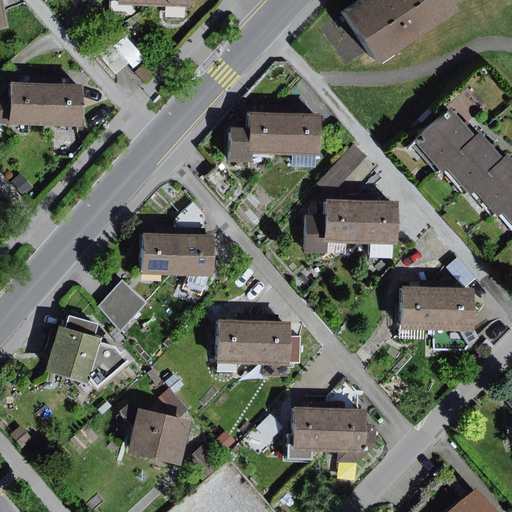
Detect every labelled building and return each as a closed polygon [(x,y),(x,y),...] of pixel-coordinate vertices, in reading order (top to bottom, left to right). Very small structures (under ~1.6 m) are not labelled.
[(0,0),(0,31),(11,30),(4,0),(0,0)] [(192,0),(156,0),(156,7),(192,8),(192,0)] [(356,0),(338,13),(370,61),(446,10),(442,3),(439,0),(356,0)] [(135,6),(121,6),(110,6),(110,15),(135,15),(135,6)] [(108,40),(95,51),(115,75),(128,64),(108,40)] [(153,55),(135,72),(144,82),(162,65),(153,55)] [(10,63),(0,72),(0,85),(1,87),(18,71),(10,63)] [(11,125),(50,127),(51,85),(13,83),(12,97),(11,125)] [(86,86),(51,85),(50,127),(85,128),(86,86)] [(0,124),(11,125),(12,97),(0,95),(0,124)] [(441,107),(404,139),(431,169),(436,165),(467,138),(441,107)] [(241,149),(269,150),(270,109),(235,109),(234,121),(217,121),(216,158),(240,159),(241,149)] [(306,110),(270,109),(269,150),(284,150),(305,151),(306,110)] [(333,121),(325,129),(342,147),(350,138),(333,121)] [(472,133),(467,138),(436,165),(460,192),(464,189),(497,160),(472,133)] [(349,142),(332,159),(346,172),(362,154),(349,142)] [(305,165),(305,151),(284,150),(284,164),(305,165)] [(511,168),(501,156),(497,160),(464,189),(487,215),(492,210),(511,193),(511,168)] [(346,172),(332,159),(312,181),(323,191),(329,184),(332,187),(346,172)] [(212,164),(200,175),(219,196),(231,186),(212,164)] [(323,236),(346,237),(348,195),(313,193),(312,213),(311,236),(323,236)] [(511,193),(492,210),(511,232),(511,193)] [(384,197),(348,195),(346,237),(363,238),(382,239),(384,197)] [(167,216),(166,230),(199,231),(200,214),(188,200),(167,216)] [(311,236),(312,213),(297,212),(295,250),(322,251),(323,236),(311,236)] [(129,270),(165,271),(166,230),(130,229),(129,270)] [(199,231),(166,230),(165,271),(180,272),(198,272),(199,231)] [(382,255),(382,239),(363,238),(362,254),(382,255)] [(198,272),(180,272),(176,287),(194,294),(198,272)] [(115,331),(142,300),(115,278),(93,305),(115,331)] [(389,281),(387,324),(423,325),(425,283),(389,281)] [(460,284),(425,283),(423,325),(432,326),(458,327),(460,284)] [(59,312),(56,325),(85,333),(88,320),(59,312)] [(205,358),(238,359),(240,317),(206,316),(205,358)] [(276,318),(240,317),(238,359),(255,359),(274,360),(275,334),(276,318)] [(87,337),(88,334),(85,333),(56,325),(45,322),(33,367),(76,378),(87,337)] [(458,327),(432,326),(431,348),(463,349),(470,341),(458,327)] [(295,335),(275,334),(274,360),(294,360),(295,335)] [(102,341),(87,337),(76,378),(84,383),(113,356),(102,341)] [(274,360),(255,359),(255,374),(274,375),(274,360)] [(170,373),(161,380),(170,391),(179,383),(170,373)] [(511,390),(501,400),(511,412),(511,390)] [(280,403),(278,446),(305,447),(312,447),(315,395),(303,395),(303,404),(280,403)] [(323,396),(315,395),(312,447),(330,448),(346,449),(348,422),(348,405),(323,404),(323,396)] [(122,420),(126,402),(123,399),(112,409),(122,420)] [(103,401),(94,408),(98,413),(107,405),(103,401)] [(167,460),(178,414),(126,402),(122,420),(115,448),(167,460)] [(266,413),(252,427),(263,438),(277,425),(266,413)] [(346,449),(330,448),(330,460),(350,462),(369,442),(370,426),(365,422),(348,422),(346,449)] [(16,425),(7,433),(16,443),(25,436),(16,425)] [(221,429),(212,439),(221,448),(231,439),(221,429)] [(199,443),(182,457),(196,474),(213,460),(199,443)] [(305,447),(278,446),(278,456),(304,457),(305,447)] [(460,511),(477,498),(464,483),(430,511),(460,511)] [(231,511),(232,510),(181,498),(177,511),(231,511)] [(489,511),(477,498),(460,511),(489,511)]
